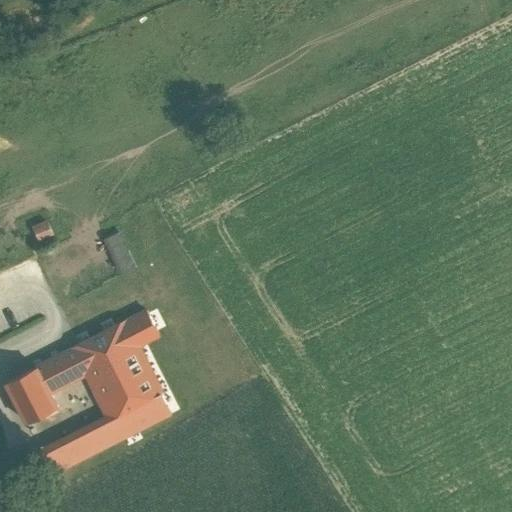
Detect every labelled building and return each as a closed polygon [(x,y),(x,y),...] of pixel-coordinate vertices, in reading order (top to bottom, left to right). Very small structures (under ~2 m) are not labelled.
[(33,223),(36,237),(50,234),(48,220),(33,223)] [(147,311),(125,322),(136,344),(158,333),(147,311)] [(251,370),(225,318),(189,337),(216,389),(251,370)] [(125,322),(77,347),(88,368),(110,412),(113,418),(161,394),(136,344),(125,322)] [(77,347),(38,367),(49,388),(88,368),(77,347)] [(49,388),(38,367),(9,382),(28,419),(57,404),(49,388)] [(110,412),(42,446),(55,471),(171,412),(161,394),(113,418),(110,412)]
